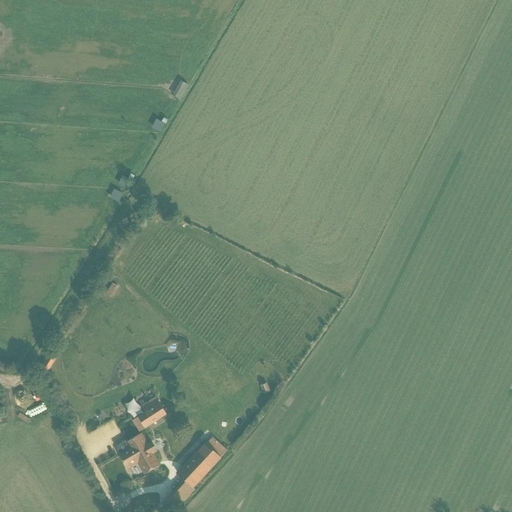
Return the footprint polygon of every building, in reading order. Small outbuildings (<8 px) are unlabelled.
[(160,129),(170,133),(173,125),(163,121),(160,129)] [(131,176),(126,183),(134,189),(139,182),(131,176)] [(122,190),(118,199),(126,203),(130,194),(122,190)] [(134,420),(143,432),(169,414),(160,402),(134,420)] [(145,474),(160,465),(153,453),(157,451),(152,442),(149,444),(143,433),(127,442),(133,452),(122,459),(129,471),(140,465),(145,474)] [(229,459),(236,452),(221,439),(214,445),(229,459)] [(186,476),(191,480),(181,493),(193,503),(229,459),(212,445),(186,476)]
